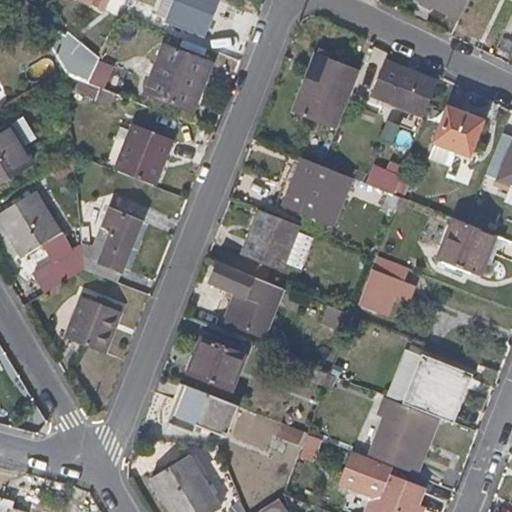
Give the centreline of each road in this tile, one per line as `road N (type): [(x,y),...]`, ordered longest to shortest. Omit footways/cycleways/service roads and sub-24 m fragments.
road 1 (residential): [(100,475),(287,0)]
road 2 (residential): [(320,0),(511,91)]
road 3 (residential): [(100,475),(0,307)]
road 4 (residential): [(466,511),(511,401)]
